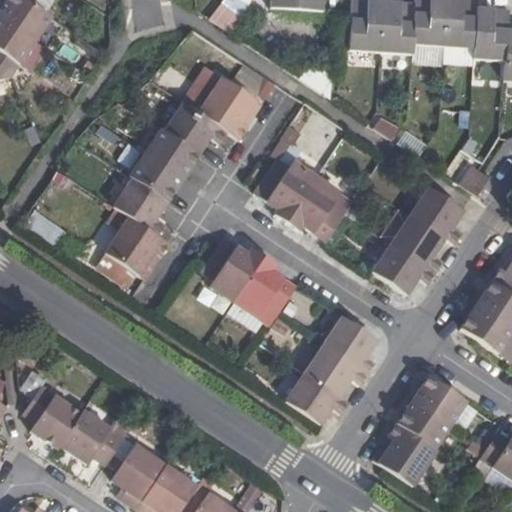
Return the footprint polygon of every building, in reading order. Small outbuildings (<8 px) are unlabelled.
[(0,21),(34,44),(49,20),(44,16),(30,7),(19,0),(8,0),(0,13),(0,21)] [(35,0),(30,7),(44,16),(54,0),(35,0)] [(235,10),(224,0),(208,19),(212,22),(220,28),(235,10)] [(272,0),(272,9),(321,13),(322,0),(272,0)] [(412,44),(444,46),(447,0),(415,0),(415,4),(412,44)] [(447,0),(444,46),(475,48),(478,9),(478,0),(447,0)] [(350,52),(381,54),(385,3),(353,1),(352,15),(350,52)] [(381,54),(411,56),(412,44),(415,4),(385,3),(381,54)] [(474,61),(505,63),(507,31),(509,11),(478,9),(475,48),(474,61)] [(0,55),(18,68),(34,44),(0,21),(0,55)] [(0,81),(10,80),(18,68),(0,55),(0,81)] [(221,82),(198,117),(225,135),(237,143),(261,108),(221,82)] [(182,107),(163,135),(198,158),(208,142),(217,148),(225,135),(198,117),(182,107)] [(371,132),(391,142),(398,127),(378,118),(371,132)] [(392,146),(418,159),(426,142),(400,129),(392,146)] [(160,133),(144,157),(182,182),(198,158),(163,135),(160,133)] [(299,154),(286,144),(291,137),(286,133),(269,157),(276,162),(288,170),(291,165),(299,154)] [(144,157),(129,180),(131,182),(166,206),(182,182),(144,157)] [(315,181),(291,165),(288,170),(276,162),(253,196),(277,212),(273,218),(286,226),(315,181)] [(470,168),(457,186),(475,198),(487,180),(470,168)] [(352,205),(315,181),(286,226),(297,234),(300,228),(326,245),(344,217),(352,205)] [(131,182),(112,210),(128,221),(156,240),(164,228),(155,222),(166,206),(131,182)] [(428,190),(409,219),(443,242),(453,248),(460,236),(451,230),(461,213),(428,190)] [(54,249),(65,233),(35,212),(24,229),(54,249)] [(409,219),(390,248),(434,277),(442,265),(432,258),(443,242),(409,219)] [(104,257),(143,283),(167,248),(156,240),(128,221),(104,257)] [(208,290),(232,306),(263,260),(251,252),(247,257),(223,241),(200,276),(212,284),(208,290)] [(390,248),(371,276),(406,298),(416,281),(426,288),(434,277),(390,248)] [(511,251),(490,285),(511,299),(511,251)] [(296,290),(271,273),(274,268),(263,260),(232,306),(261,325),(269,330),(277,319),(296,290)] [(511,334),(511,332),(511,299),(490,285),(474,309),(511,334)] [(261,325),(232,306),(226,316),(255,335),(261,325)] [(496,357),(511,334),(474,309),(458,332),(496,357)] [(341,320),(322,349),(366,378),(373,367),(364,360),(375,343),(341,320)] [(322,349),(303,377),(338,400),(348,384),(358,390),(366,378),(322,349)] [(17,394),(32,403),(42,388),(46,381),(31,372),(17,394)] [(303,377),(284,406),(318,429),(329,411),(340,418),(347,407),(338,400),(303,377)] [(447,429),(463,405),(426,380),(410,404),(447,429)] [(32,403),(22,418),(31,425),(33,426),(28,434),(55,453),(57,449),(80,414),(42,388),(32,403)] [(129,429),(88,402),(80,414),(121,441),(129,429)] [(432,453),(447,429),(410,404),(394,428),(432,453)] [(121,441),(80,414),(57,449),(85,467),(90,459),(103,468),(121,441)] [(410,491),(434,455),(432,453),(394,428),(370,464),(410,491)] [(511,439),(509,444),(496,435),(484,453),(478,462),(491,471),(511,485),(511,439)] [(133,449),(115,476),(110,483),(120,491),(114,500),(132,511),(135,511),(163,470),(133,449)] [(179,511),(194,490),(163,470),(135,511),(179,511)] [(511,490),(511,485),(491,471),(483,482),(507,498),(511,490)] [(255,511),(265,498),(253,490),(238,511),(255,511)] [(226,511),(204,497),(194,511),(226,511)]
